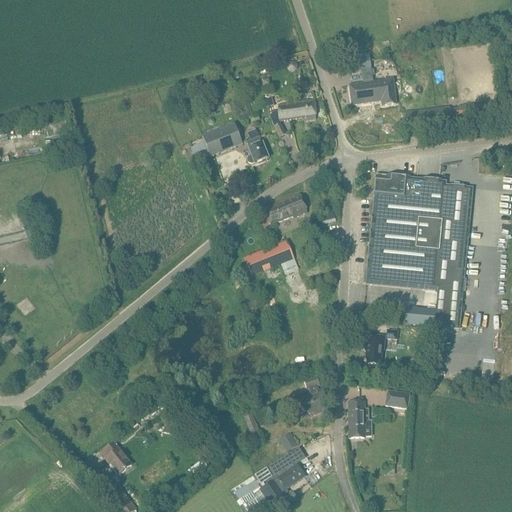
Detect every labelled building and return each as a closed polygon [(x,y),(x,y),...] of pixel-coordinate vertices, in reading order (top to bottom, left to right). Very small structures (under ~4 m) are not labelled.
[(396,105),(395,95),(392,80),(373,83),(369,55),(344,58),(347,76),(364,73),(365,84),(348,86),(351,107),(381,103),(381,107),(396,105)] [(267,109),(275,108),(273,101),(266,102),(267,109)] [(306,122),(315,121),(312,101),(277,106),(280,123),(305,119),(306,122)] [(405,112),(405,117),(406,127),(492,116),(490,102),(405,112)] [(509,114),(508,106),(495,108),(496,116),(509,114)] [(286,136),(280,125),(274,128),(280,139),(286,136)] [(202,139),(204,144),(210,158),(242,145),(234,126),(202,139)] [(254,164),(255,165),(268,159),(262,144),(260,138),(259,139),(255,130),(247,134),(250,142),(246,143),(251,156),(248,158),(247,161),(248,164),(251,165),(254,164)] [(371,231),(467,240),(472,189),(445,187),(446,183),(376,176),(371,231)] [(300,195),(263,209),(265,213),(259,215),(264,229),(294,216),(295,219),(307,214),(300,195)] [(333,212),(320,216),(323,225),(335,222),(333,212)] [(458,331),(467,240),(371,231),(366,286),(438,292),(436,313),(412,310),(411,325),(431,328),(458,331)] [(251,277),(280,266),(285,276),(298,271),(294,260),(287,242),(244,260),(251,277)] [(397,341),(397,332),(387,332),(387,340),(397,341)] [(385,337),(376,337),(366,336),(365,348),(366,348),(365,364),(364,364),(364,366),(374,366),(380,367),(382,352),(384,352),(385,337)] [(316,415),(326,412),(317,387),(319,386),(316,376),(305,380),(310,394),(291,401),(297,420),(315,414),(316,415)] [(385,408),(408,411),(410,396),(387,392),(385,408)] [(256,442),(267,438),(254,404),(243,408),(256,442)] [(371,421),(364,422),(364,405),(348,405),(350,438),(364,438),(371,438),(371,421)] [(180,434),(181,425),(164,423),(163,433),(180,434)] [(278,442),(283,450),(286,454),(298,447),(290,434),(278,442)] [(105,461),(112,469),(119,478),(132,467),(113,445),(104,452),(109,458),(105,461)] [(286,462),(291,469),(272,483),(269,479),(254,490),(260,499),(281,484),(285,491),(304,478),(296,466),(294,467),(290,460),(286,462)] [(401,466),(394,467),(386,467),(386,477),(395,476),(395,474),(401,473),(401,466)] [(115,482),(100,493),(115,511),(135,511),(137,511),(115,482)] [(251,492),(246,484),(238,490),(243,497),(251,492)]
